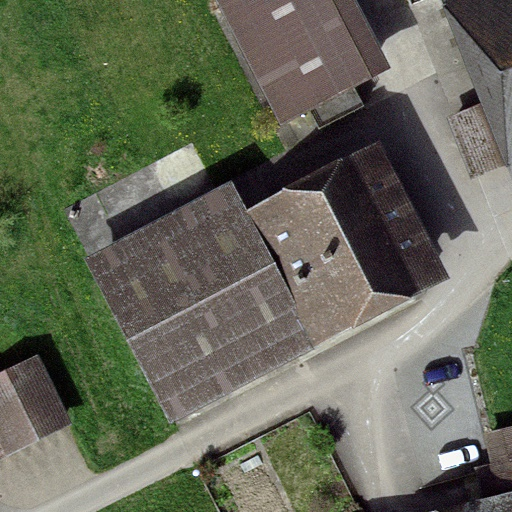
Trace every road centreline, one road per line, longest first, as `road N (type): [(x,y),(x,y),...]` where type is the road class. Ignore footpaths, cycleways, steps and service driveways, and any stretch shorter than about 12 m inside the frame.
road 1 (track): [(384,511),(356,386),(511,281)]
road 2 (track): [(112,511),(356,386)]
